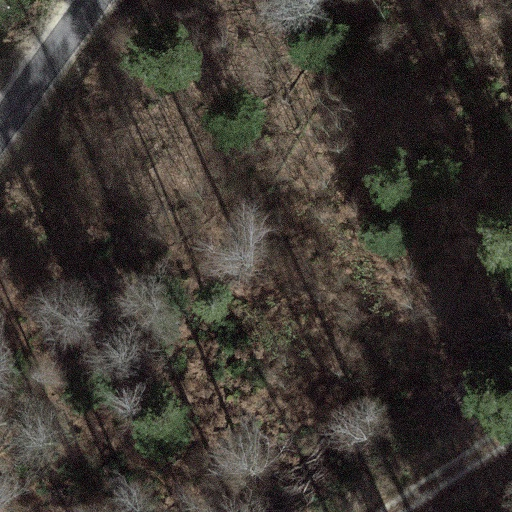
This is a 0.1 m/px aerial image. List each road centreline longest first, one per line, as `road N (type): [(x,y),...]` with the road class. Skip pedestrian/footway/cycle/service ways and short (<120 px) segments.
road 1 (track): [(377,511),(511,410)]
road 2 (unclassified): [(0,133),(97,0)]
